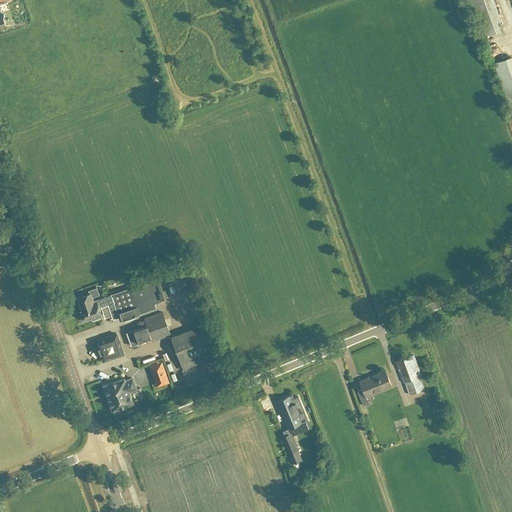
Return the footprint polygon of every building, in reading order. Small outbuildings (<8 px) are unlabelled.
[(493,0),(471,0),(484,37),(501,31),(497,22),(501,21),(493,0)] [(511,57),(494,64),(511,114),(511,57)] [(145,270),(149,282),(111,295),(118,318),(112,320),(121,317),(122,320),(136,315),(155,309),(153,304),(161,302),(154,281),(153,281),(149,268),(145,270)] [(76,299),(79,309),(93,304),(91,300),(92,299),(92,298),(98,296),(96,289),(88,292),(89,295),(76,299)] [(93,304),(79,309),(78,309),(83,322),(91,319),(92,321),(99,318),(99,316),(97,309),(107,306),(112,320),(118,318),(111,295),(93,301),(92,299),(91,300),(93,304)] [(141,328),(126,333),(130,346),(150,340),(151,342),(169,336),(161,313),(143,320),(144,322),(139,324),(141,328)] [(212,329),(173,343),(183,371),(222,357),(212,329)] [(97,340),(96,343),(102,360),(104,361),(123,355),(116,334),(97,340)] [(413,356),(396,363),(403,383),(405,383),(409,396),(423,391),(418,378),(421,377),(413,356)] [(163,370),(151,374),(155,384),(167,379),(163,370)] [(362,390),(357,392),(363,406),(368,404),(365,397),(391,387),(384,371),(359,382),(362,390)] [(124,380),(103,387),(111,412),(113,411),(114,414),(122,411),(121,408),(132,405),(128,393),(136,390),(132,379),(124,382),(124,380)] [(290,396),(276,402),(288,429),(300,425),(308,421),(297,397),(292,399),(290,396)] [(290,434),(281,438),(292,464),(301,460),(290,434)]
